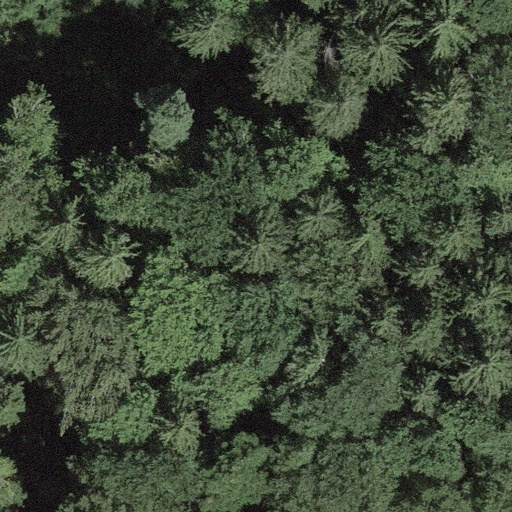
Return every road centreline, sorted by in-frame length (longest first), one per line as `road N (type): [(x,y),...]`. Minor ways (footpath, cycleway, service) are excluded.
road 1 (track): [(0,219),(129,473)]
road 2 (track): [(129,473),(285,511)]
road 3 (track): [(129,473),(0,492)]
